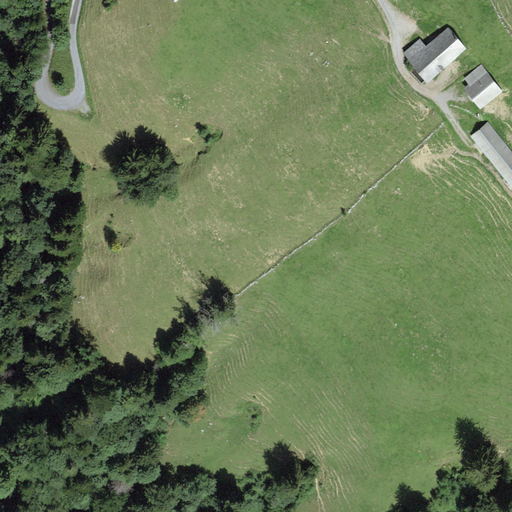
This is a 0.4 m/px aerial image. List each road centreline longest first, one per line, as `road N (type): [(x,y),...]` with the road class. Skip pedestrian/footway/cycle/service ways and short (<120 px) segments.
road 1 (track): [(77,0),(79,92),(64,104),(41,86),(47,0)]
road 2 (track): [(382,0),(410,79),(447,106),(463,138)]
